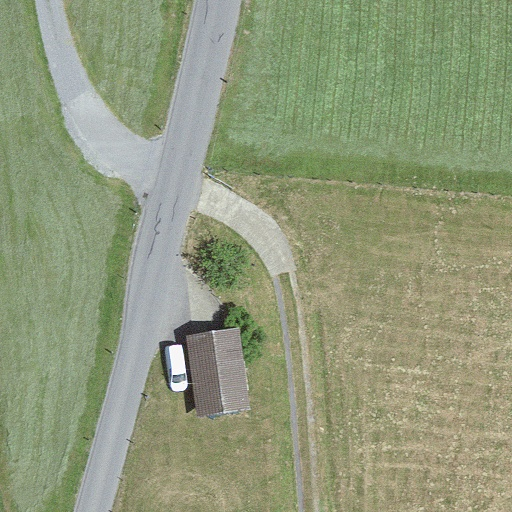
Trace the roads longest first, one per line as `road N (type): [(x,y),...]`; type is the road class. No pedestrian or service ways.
road 1 (unclassified): [(93,511),(212,0)]
road 2 (track): [(168,197),(235,217),(274,253),(307,511)]
road 3 (track): [(168,197),(84,121),(52,54),(47,0)]
